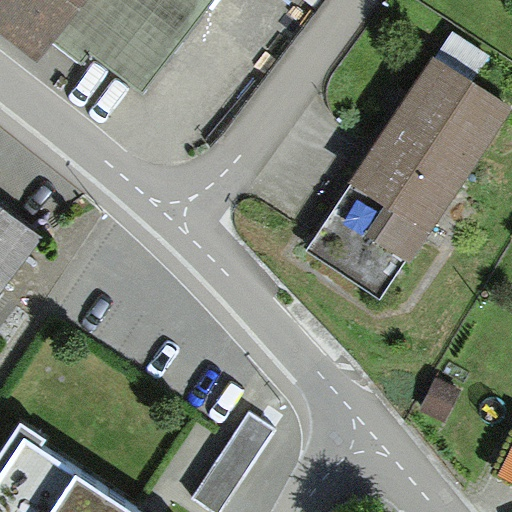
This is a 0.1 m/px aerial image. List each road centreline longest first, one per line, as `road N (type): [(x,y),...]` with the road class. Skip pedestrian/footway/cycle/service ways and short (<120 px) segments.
road 1 (residential): [(174,221),(347,0)]
road 2 (residential): [(353,417),(174,221)]
road 3 (residential): [(174,221),(0,86)]
road 4 (residential): [(429,511),(353,417)]
